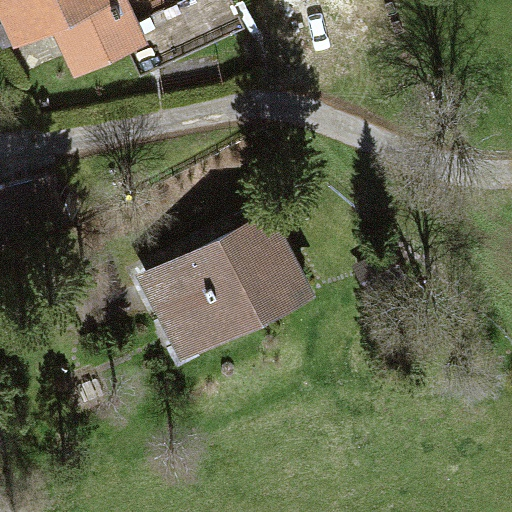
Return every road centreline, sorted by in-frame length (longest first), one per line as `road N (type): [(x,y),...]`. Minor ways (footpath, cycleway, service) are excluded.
road 1 (residential): [(0,147),(280,114)]
road 2 (track): [(511,168),(392,154),(280,114)]
